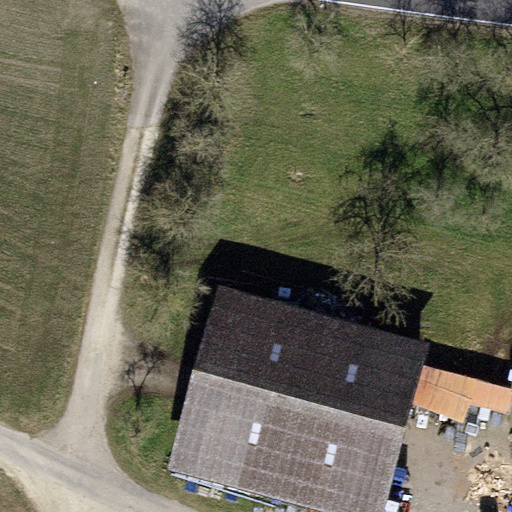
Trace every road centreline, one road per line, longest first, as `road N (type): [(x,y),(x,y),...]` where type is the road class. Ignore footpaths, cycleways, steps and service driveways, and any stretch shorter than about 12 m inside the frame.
road 1 (track): [(160,0),(78,511)]
road 2 (track): [(178,511),(0,431)]
